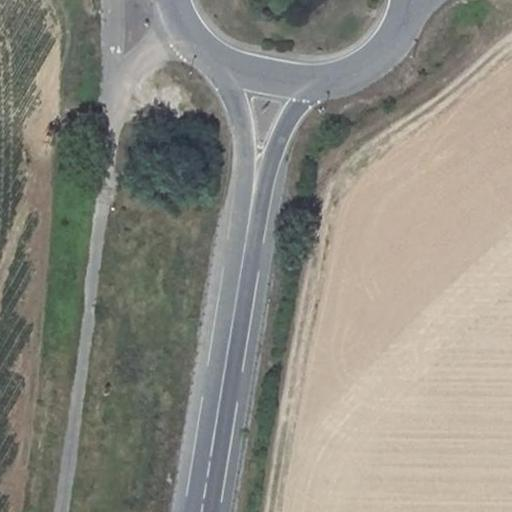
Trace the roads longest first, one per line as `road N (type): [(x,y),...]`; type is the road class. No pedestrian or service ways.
road 1 (secondary): [(198,511),(240,263)]
road 2 (secondary): [(213,57),(239,117),(240,263)]
road 3 (secondary): [(240,263),(278,141),(323,82)]
